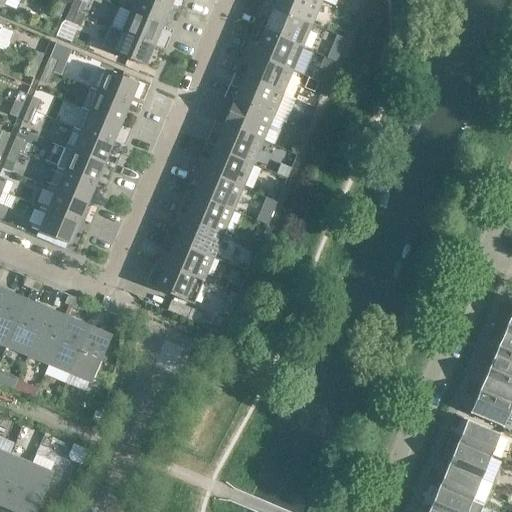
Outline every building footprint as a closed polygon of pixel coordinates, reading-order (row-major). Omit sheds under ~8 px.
[(81,1),(77,0),(72,0),(69,9),(76,12),(81,1)] [(170,5),(157,0),(134,0),(130,12),(162,25),(170,5)] [(321,1),(318,0),(265,0),(263,4),(311,24),(321,1)] [(63,7),(56,4),(51,15),(59,18),(63,7)] [(311,24),(263,4),(258,16),(267,20),(262,31),(302,48),(311,24)] [(76,12),(69,9),(64,21),(72,24),(76,12)] [(162,25),(130,12),(121,32),(154,45),(162,25)] [(302,48),(262,31),(258,43),(249,39),(244,51),(292,71),(302,48)] [(154,45),(121,32),(113,52),(145,66),(154,45)] [(330,44),(325,56),(334,59),(339,48),(330,44)] [(35,51),(30,63),(39,66),(43,55),(35,51)] [(292,71),(244,51),(239,62),(248,66),(243,78),(282,94),(292,71)] [(57,61),(49,57),(44,69),(52,72),(57,61)] [(326,60),(324,64),(326,68),(330,70),(333,63),(326,60)] [(39,66),(30,63),(26,75),(34,78),(39,66)] [(98,67),(89,88),(129,104),(137,84),(98,67)] [(52,72),(44,69),(39,80),(47,84),(52,72)] [(282,94),(243,78),(238,89),(229,85),(224,98),(233,102),(233,101),(272,117),(282,94)] [(321,96),(325,86),(318,82),(314,93),(321,96)] [(129,104),(89,88),(81,108),(120,124),(129,104)] [(19,91),(14,103),(22,106),(27,95),(19,91)] [(40,100),(32,97),(27,109),(35,112),(40,100)] [(233,102),(224,98),(215,120),(223,123),(223,124),(262,141),(272,117),(233,101),(233,102)] [(22,106),(14,103),(9,114),(17,118),(22,106)] [(120,124),(81,108),(73,128),(112,144),(120,124)] [(35,112),(27,109),(22,120),(30,124),(35,112)] [(303,119),(299,120),(296,127),(306,131),(310,122),(303,119)] [(223,123),(215,120),(209,133),(218,136),(213,148),(252,164),(262,141),(223,124),(223,123)] [(112,144),(73,128),(64,148),(103,164),(112,144)] [(2,131),(0,135),(0,143),(5,146),(10,134),(2,131)] [(23,140),(15,137),(10,148),(18,152),(23,140)] [(18,152),(10,148),(5,160),(13,163),(18,152)] [(103,164),(64,148),(56,168),(95,184),(103,164)] [(252,164),(213,148),(208,159),(200,156),(195,167),(243,188),(252,164)] [(286,178),(290,168),(280,163),(276,174),(286,178)] [(243,188),(195,167),(190,179),(198,183),(194,194),(233,211),(243,188)] [(95,184),(56,168),(47,187),(87,204),(95,184)] [(87,204),(47,187),(39,207),(78,224),(87,204)] [(233,211),(194,194),(189,206),(180,202),(175,214),(223,234),(233,211)] [(78,224),(39,207),(30,228),(69,245),(78,224)] [(267,225),(270,217),(258,212),(255,220),(267,225)] [(223,234),(175,214),(170,226),(179,229),(174,241),(213,257),(223,234)] [(213,257),(174,241),(169,252),(160,249),(155,260),(203,280),(213,257)] [(239,259),(236,267),(247,271),(250,264),(239,259)] [(203,280),(155,260),(150,272),(159,276),(154,288),(193,305),(203,280)] [(34,280),(26,277),(22,286),(30,289),(34,280)] [(42,284),(34,280),(30,289),(38,293),(42,284)] [(224,289),(237,294),(241,285),(228,280),(224,289)] [(26,299),(5,290),(0,302),(0,344),(6,347),(26,299)] [(76,298),(68,295),(64,304),(72,307),(76,298)] [(84,302),(76,298),(72,307),(80,311),(84,302)] [(47,308),(26,299),(6,347),(27,356),(47,308)] [(203,314),(171,300),(167,309),(199,323),(203,314)] [(68,317),(47,308),(27,356),(48,365),(68,317)] [(118,316),(109,312),(106,321),(114,325),(118,316)] [(89,326),(68,317),(48,365),(69,373),(89,326)] [(511,326),(507,324),(498,346),(511,352),(511,326)] [(111,335),(89,326),(69,373),(91,383),(96,371),(99,372),(101,362),(100,362),(111,335)] [(511,352),(498,346),(488,368),(511,378),(511,352)] [(511,378),(488,368),(479,390),(511,404),(511,378)] [(13,389),(17,378),(10,374),(5,386),(13,389)] [(511,404),(479,390),(469,413),(502,427),(511,404)] [(99,424),(102,414),(95,411),(92,421),(99,424)] [(467,420),(457,443),(490,457),(500,434),(467,420)] [(490,457),(457,443),(448,465),(481,479),(490,457)] [(0,477),(10,455),(0,450),(0,477)] [(31,464),(10,455),(0,477),(0,506),(11,511),(31,464)] [(53,473),(31,464),(11,511),(12,511),(36,511),(44,494),(45,495),(51,486),(48,484),(53,473)] [(481,479),(448,465),(438,487),(471,501),(481,479)] [(466,511),(471,501),(438,487),(429,509),(435,511),(466,511)]
